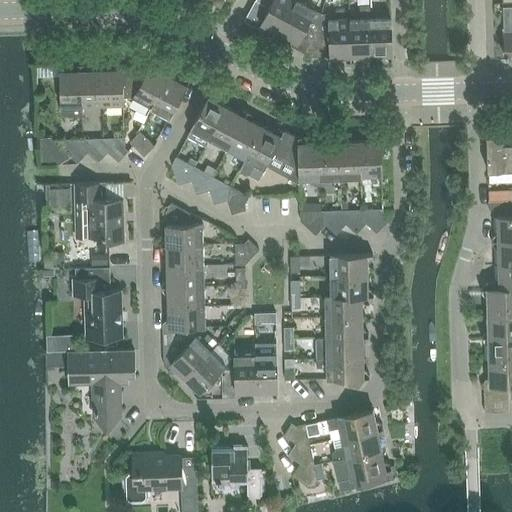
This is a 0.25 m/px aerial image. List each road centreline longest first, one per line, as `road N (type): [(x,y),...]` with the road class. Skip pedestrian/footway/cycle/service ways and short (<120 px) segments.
road 1 (residential): [(148,184),(149,383),(177,409),(364,401),(382,369),(380,264),(388,245)]
road 2 (residential): [(511,422),(471,423),(461,410),(458,292),(481,225),(479,91)]
road 3 (residential): [(148,184),(240,232),(296,231),(315,246),(388,245)]
road 4 (tertiary): [(218,49),(134,13),(0,11)]
road 5 (tertiary): [(401,93),(310,90),(218,49)]
road 6 (residential): [(388,245),(401,215),(401,93)]
road 7 (residential): [(218,49),(148,184)]
